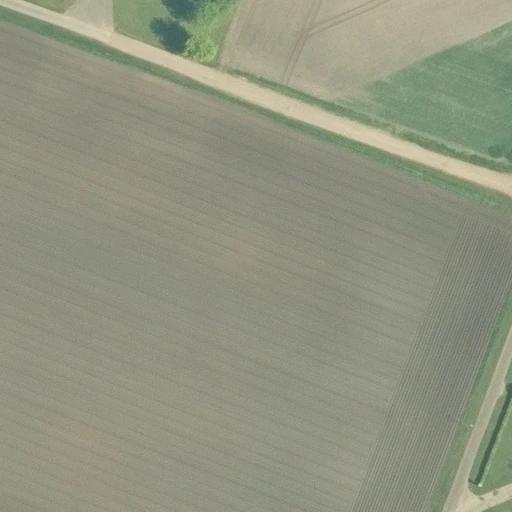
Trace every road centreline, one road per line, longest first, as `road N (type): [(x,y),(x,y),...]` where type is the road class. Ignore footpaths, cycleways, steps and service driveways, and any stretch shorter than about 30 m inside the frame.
road 1 (unclassified): [(0,0),(511,186)]
road 2 (unclassified): [(511,336),(446,511)]
